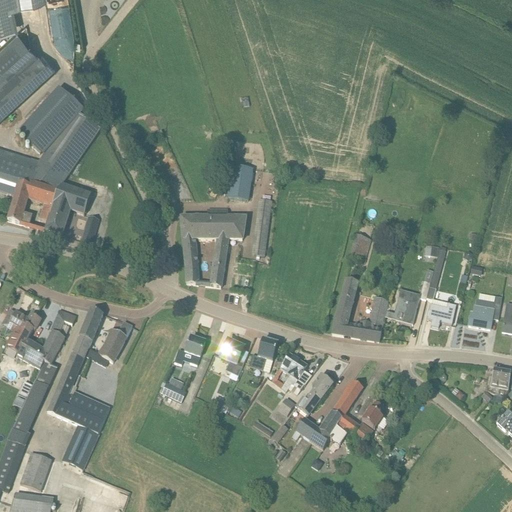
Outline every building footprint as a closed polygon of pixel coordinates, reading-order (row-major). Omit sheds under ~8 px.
[(46,5),(45,0),(0,0),(0,36),(19,33),(14,12),(46,5)] [(0,125),(54,76),(16,36),(0,51),(0,125)] [(17,134),(43,157),(78,119),(84,112),(58,90),(17,134)] [(99,133),(78,119),(43,157),(37,164),(0,153),(0,193),(15,197),(18,188),(31,191),(33,185),(57,193),(58,193),(59,192),(62,188),(99,133)] [(249,202),(253,170),(232,167),(228,199),(249,202)] [(31,191),(28,202),(44,206),(52,209),(57,193),(33,185),(31,191)] [(31,191),(18,188),(15,197),(8,223),(29,229),(32,217),(24,215),(28,202),(31,191)] [(52,209),(48,222),(44,233),(62,238),(70,213),(84,218),(91,197),(62,188),(59,192),(58,193),(57,193),(52,209)] [(253,256),(265,257),(271,204),(259,203),(253,256)] [(44,206),(40,220),(48,222),(52,209),(44,206)] [(216,242),(209,288),(221,290),(227,242),(243,243),(247,219),(227,218),(228,210),(208,210),(208,218),(181,220),(186,285),(200,287),(196,242),(216,242)] [(82,244),(91,247),(99,222),(89,219),(82,244)] [(371,241),(370,240),(356,236),(349,257),(365,262),(369,246),(371,241)] [(425,257),(435,258),(436,249),(425,248),(425,257)] [(452,326),(456,307),(433,301),(445,253),(439,251),(432,279),(431,284),(426,300),(432,302),(427,321),(432,322),(430,328),(438,329),(439,327),(440,324),(452,326)] [(472,267),(470,275),(481,277),(483,270),(472,267)] [(431,284),(432,279),(425,277),(424,282),(420,296),(400,292),(394,316),(401,317),(400,321),(413,324),(419,300),(426,302),(426,300),(431,284)] [(368,325),(361,323),(357,322),(356,326),(349,325),(359,285),(345,282),(334,325),(332,336),(379,343),(381,331),(382,331),(383,328),(368,325)] [(383,328),(389,302),(374,298),(368,325),(383,328)] [(498,322),(502,299),(495,298),(494,304),(476,301),(474,314),(471,314),(468,327),(490,331),(492,321),(498,322)] [(511,335),(511,306),(507,305),(505,317),(502,333),(511,335)] [(16,329),(22,333),(28,322),(11,311),(2,326),(14,332),(16,329)] [(59,312),(50,333),(59,337),(64,324),(73,327),(76,319),(59,312)] [(91,342),(92,343),(103,317),(91,312),(80,338),(91,342)] [(31,316),(28,322),(22,333),(16,329),(14,332),(4,349),(18,357),(26,342),(33,331),(35,332),(41,322),(31,316)] [(110,363),(114,365),(127,340),(132,328),(123,324),(118,335),(112,332),(105,346),(98,356),(102,358),(110,363)] [(26,342),(18,357),(17,359),(40,371),(44,363),(51,366),(65,340),(59,337),(53,334),(44,352),(26,342)] [(69,396),(86,359),(85,358),(88,350),(92,343),(91,342),(80,338),(73,357),(72,356),(49,414),(65,421),(77,394),(75,393),(73,398),(69,396)] [(183,362),(197,367),(205,343),(191,339),(186,354),(179,352),(175,365),(182,367),(183,362)] [(249,368),(269,374),(277,345),(263,341),(258,358),(252,356),(249,368)] [(248,354),(243,352),(244,349),(228,342),(220,361),(229,365),(225,372),(238,378),(248,354)] [(102,358),(98,356),(88,350),(85,358),(86,359),(98,365),(102,358)] [(288,390),(297,397),(304,387),(305,387),(311,378),(304,372),(307,368),(289,356),(272,383),(286,394),(288,390)] [(44,363),(40,371),(35,381),(49,387),(57,370),(51,366),(44,363)] [(494,371),(492,377),(488,377),(485,392),(506,400),(507,392),(511,374),(494,371)] [(315,391),(324,398),(332,386),(321,377),(312,389),(315,391)] [(32,387),(24,383),(18,395),(26,399),(32,387)] [(182,402),(186,393),(167,384),(163,393),(182,402)] [(351,422),(345,417),(363,390),(353,384),(333,415),(342,422),(337,429),(343,434),(345,431),(351,422)] [(309,418),(324,398),(315,391),(306,403),(303,401),(296,409),(309,418)] [(110,409),(77,394),(65,421),(78,427),(98,436),(110,409)] [(486,394),(482,398),(489,404),(492,400),(486,394)] [(223,401),(216,398),(213,405),(220,408),(223,401)] [(287,418),(295,407),(286,400),(278,411),(287,418)] [(362,422),(375,431),(384,417),(381,415),(384,411),(375,404),(362,422)] [(220,412),(226,415),(227,412),(238,419),(241,413),(231,407),(230,408),(223,405),(220,412)] [(497,424),(505,432),(506,431),(511,436),(511,414),(509,411),(497,424)] [(347,436),(343,434),(337,429),(342,422),(333,415),(321,433),(303,421),(295,434),(323,452),(330,441),(339,447),(347,436)] [(19,416),(12,429),(28,435),(34,422),(19,416)] [(352,437),(359,427),(351,422),(345,431),(352,437)] [(253,427),(270,438),(273,434),(255,423),(253,427)] [(359,427),(352,437),(364,446),(374,433),(362,424),(359,427)] [(277,445),(288,431),(283,426),(272,441),(277,445)] [(83,472),(99,437),(98,436),(78,427),(62,462),(83,472)] [(25,448),(7,442),(0,460),(0,491),(2,492),(8,494),(25,448)] [(286,455),(282,453),(276,461),(280,464),(286,455)] [(404,458),(396,453),(388,464),(396,469),(404,458)] [(20,485),(29,488),(44,493),(54,462),(31,454),(20,485)] [(319,471),(324,464),(317,460),(313,467),(319,471)] [(9,511),(51,511),(52,507),(13,502),(9,511)]
